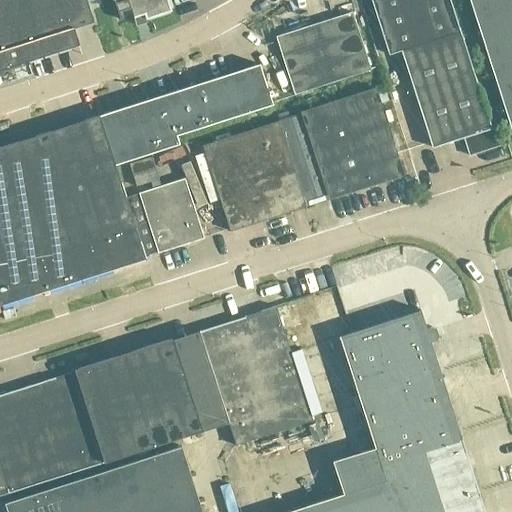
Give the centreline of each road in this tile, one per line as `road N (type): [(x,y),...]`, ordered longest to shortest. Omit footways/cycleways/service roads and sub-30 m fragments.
road 1 (unclassified): [(0,348),(467,197)]
road 2 (unclassified): [(254,0),(136,64),(0,106)]
road 3 (unclassified): [(511,339),(467,197)]
